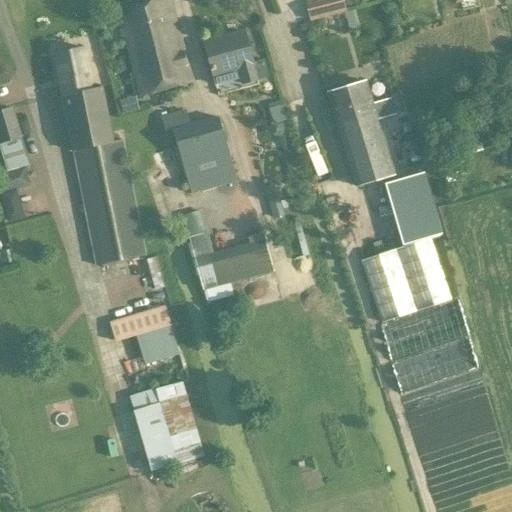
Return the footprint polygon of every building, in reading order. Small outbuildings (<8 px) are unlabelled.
[(170,0),(159,0),(126,9),(120,11),(142,94),(192,81),(170,0)] [(224,38),(205,42),(213,74),(237,68),(240,80),(242,85),(244,84),(259,81),(269,78),(265,60),(254,63),(246,32),(229,36),(224,38)] [(85,48),(56,53),(63,93),(92,88),(85,48)] [(367,83),(328,94),(356,187),(395,176),(382,135),(378,120),(385,118),(395,115),(391,100),(373,105),(367,83)] [(92,88),(63,93),(73,149),(113,142),(103,86),(92,88)] [(29,165),(21,137),(13,108),(0,112),(0,143),(7,170),(29,165)] [(190,124),(172,129),(191,195),(237,182),(218,116),(190,124)] [(113,142),(73,149),(96,265),(145,256),(123,140),(113,142)] [(511,149),(496,154),(502,174),(511,171),(511,149)] [(425,171),(383,183),(401,247),(443,233),(425,171)] [(268,201),(273,219),(283,216),(278,198),(268,201)] [(430,238),(361,261),(381,323),(451,300),(430,238)] [(116,340),(169,324),(165,307),(111,323),(116,340)] [(134,411),(152,471),(206,455),(184,380),(157,388),(130,396),(134,411)]
